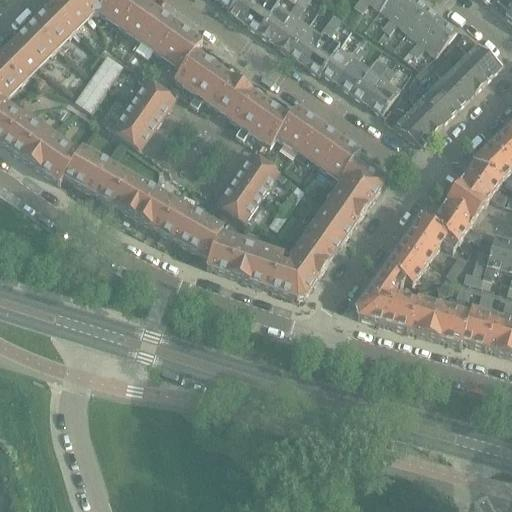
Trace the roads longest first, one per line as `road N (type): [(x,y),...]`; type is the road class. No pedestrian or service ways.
road 1 (tertiary): [(89,343),(511,467)]
road 2 (tertiary): [(511,443),(95,320)]
road 3 (residential): [(312,332),(167,283),(0,177)]
road 4 (residential): [(423,178),(176,0)]
road 5 (residential): [(511,391),(312,332)]
road 6 (residential): [(312,332),(423,178)]
road 7 (unclassified): [(102,511),(73,412),(89,343)]
road 8 (residential): [(423,178),(511,91)]
